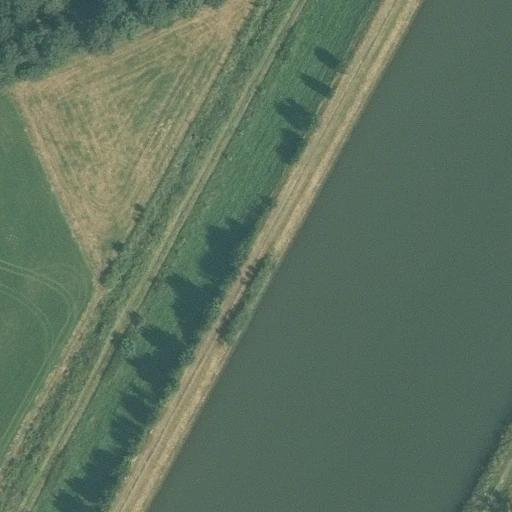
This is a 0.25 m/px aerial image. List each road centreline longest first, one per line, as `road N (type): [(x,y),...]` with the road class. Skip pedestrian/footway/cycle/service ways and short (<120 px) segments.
road 1 (track): [(22,511),(302,0)]
road 2 (track): [(111,0),(0,46)]
